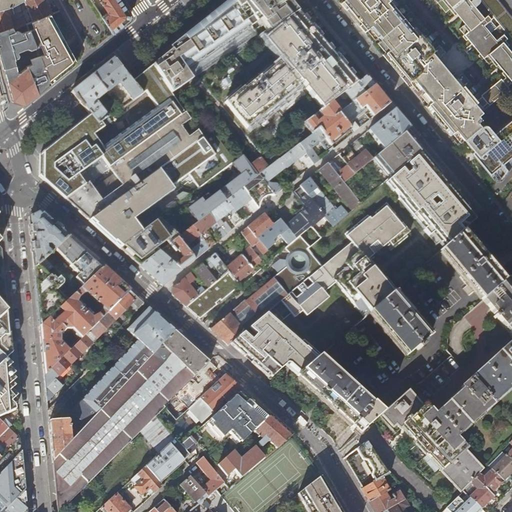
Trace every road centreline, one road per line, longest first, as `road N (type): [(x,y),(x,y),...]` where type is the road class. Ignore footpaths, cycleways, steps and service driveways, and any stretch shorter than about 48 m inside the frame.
road 1 (residential): [(17,186),(47,201),(316,447),(355,511)]
road 2 (residential): [(43,511),(17,186)]
road 3 (residential): [(511,235),(319,0)]
road 4 (residential): [(147,16),(7,132)]
